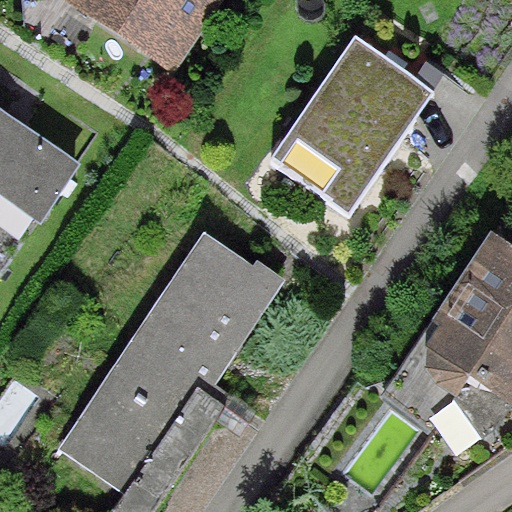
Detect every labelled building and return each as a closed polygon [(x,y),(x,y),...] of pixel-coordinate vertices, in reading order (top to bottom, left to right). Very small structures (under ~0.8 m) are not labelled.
[(52,0),(51,2),(162,79),(216,0),(52,0)] [(264,172),(346,223),(424,100),(342,48),(264,172)] [(0,122),(0,241),(54,158),(0,122)] [(190,221),(56,440),(124,481),(110,504),(124,511),(139,511),(211,396),(195,386),(267,268),(190,221)] [(511,245),(485,228),(378,399),(433,433),(449,408),(487,432),(511,391),(511,245)]
